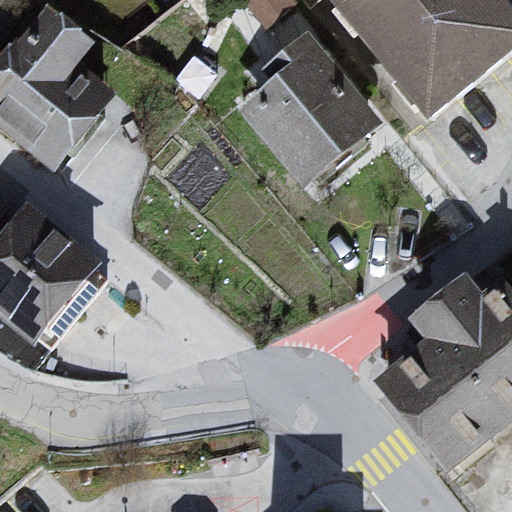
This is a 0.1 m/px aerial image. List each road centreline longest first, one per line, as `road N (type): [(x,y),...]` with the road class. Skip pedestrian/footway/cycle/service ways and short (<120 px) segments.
road 1 (residential): [(324,406),(186,404),(43,416),(0,390)]
road 2 (residential): [(511,190),(324,406)]
road 3 (residential): [(324,406),(232,495),(148,511)]
road 4 (residential): [(324,406),(411,511)]
